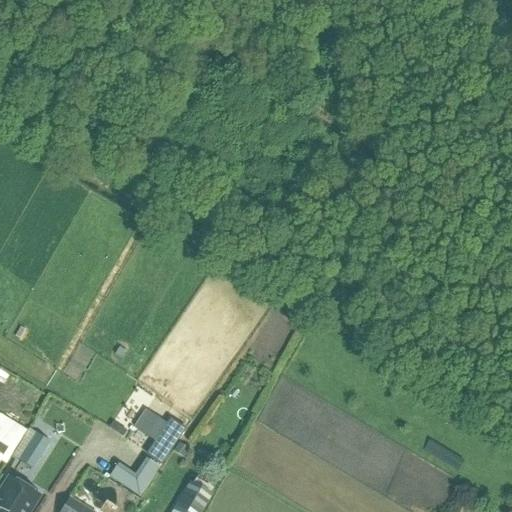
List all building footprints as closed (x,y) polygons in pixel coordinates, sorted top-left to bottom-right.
[(139,453),(155,464),(180,426),(164,416),(139,453)] [(17,464),(32,474),(50,446),(35,436),(17,464)] [(0,463),(8,450),(0,444),(0,463)] [(178,445),(173,453),(184,460),(189,451),(178,445)] [(34,483),(53,497),(77,464),(57,450),(34,483)] [(31,511),(41,498),(12,480),(0,499),(0,508),(2,510),(1,511),(31,511)] [(185,493),(174,511),(201,511),(206,505),(185,493)] [(89,511),(69,499),(61,511),(89,511)]
